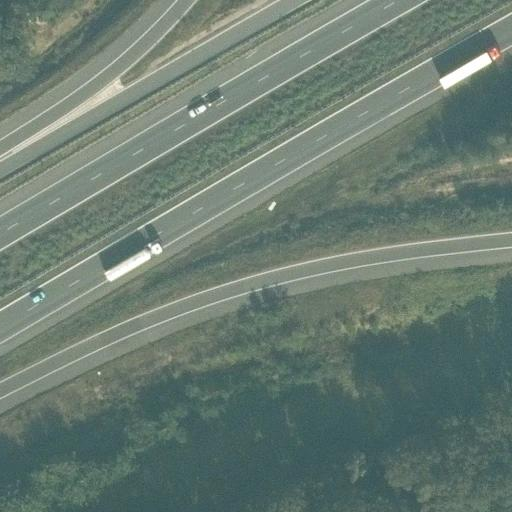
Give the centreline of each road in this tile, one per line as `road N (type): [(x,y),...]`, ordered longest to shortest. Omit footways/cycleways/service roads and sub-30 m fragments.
road 1 (motorway): [(0,332),(511,34)]
road 2 (motorway): [(0,394),(217,293),(336,261),(511,236)]
road 3 (motorway): [(397,0),(0,229)]
road 4 (motorway): [(293,0),(0,168)]
road 5 (motorway): [(180,0),(95,85),(0,157)]
